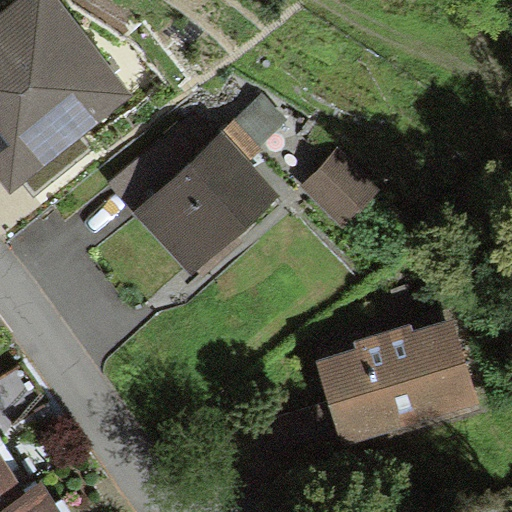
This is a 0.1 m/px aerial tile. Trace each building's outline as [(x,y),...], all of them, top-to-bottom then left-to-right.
[(136,84),(67,0),(10,0),(0,8),(0,168),(11,182),(22,173),(36,191),(94,144),(81,128),(136,84)] [(264,89),(237,112),(264,143),(289,113),(264,89)] [(206,130),(190,112),(110,178),(138,210),(144,205),(195,261),(281,182),(254,153),(264,143),(237,112),(228,120),(223,116),(206,130)] [(380,184),(339,143),(301,182),(342,222),(380,184)] [(457,305),(318,345),(331,391),(227,421),(247,487),(287,475),(281,455),(346,437),(344,429),(482,390),(457,305)] [(0,488),(23,474),(0,437),(0,488)] [(0,511),(75,511),(43,461),(23,474),(0,488),(0,511)]
